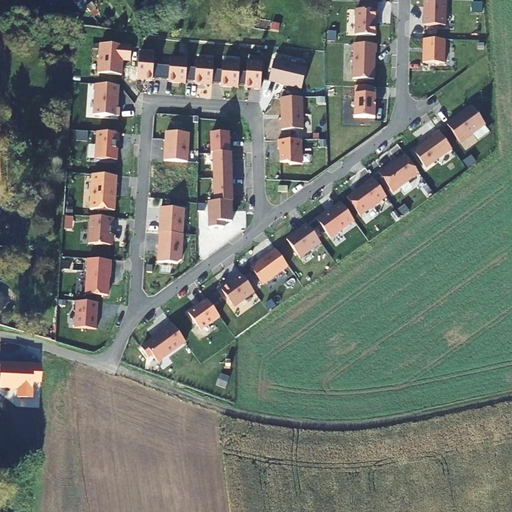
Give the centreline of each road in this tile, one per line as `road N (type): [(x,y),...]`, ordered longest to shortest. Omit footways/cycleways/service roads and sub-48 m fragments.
road 1 (residential): [(135,315),(149,102),(253,109),(262,222)]
road 2 (track): [(105,365),(232,410),(357,428),(511,396)]
road 3 (residential): [(405,0),(402,123),(262,222)]
road 4 (residential): [(135,315),(105,365),(0,333)]
road 5 (residential): [(262,222),(135,315)]
